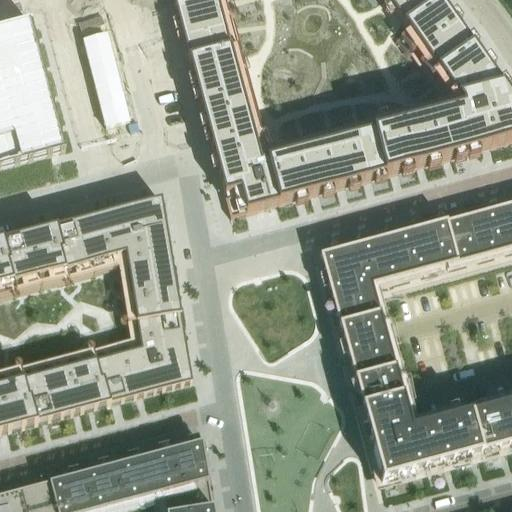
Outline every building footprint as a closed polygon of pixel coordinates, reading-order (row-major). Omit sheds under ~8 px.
[(23,0),(0,0),(0,34),(30,26),(23,0)] [(511,146),(511,110),(434,0),(381,0),(461,114),(268,165),(237,51),(229,53),(214,0),(203,0),(172,9),(229,223),(511,146)] [(0,34),(0,173),(65,156),(30,26),(0,34)] [(161,205),(0,248),(0,440),(192,389),(161,205)] [(477,224),(420,239),(392,247),(368,253),(350,258),(323,265),(384,493),(511,458),(511,214),(505,216),(477,224)] [(212,511),(202,447),(0,501),(0,511),(212,511)]
